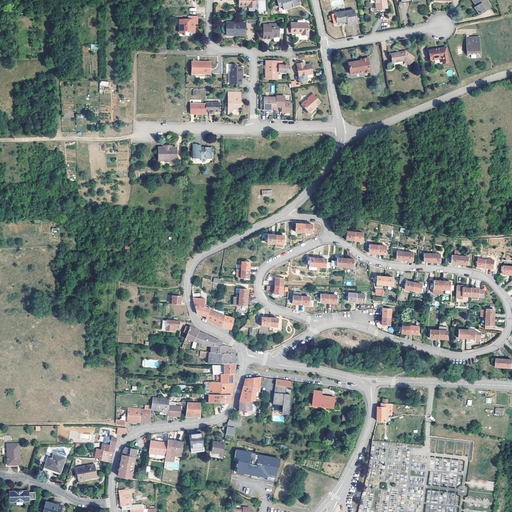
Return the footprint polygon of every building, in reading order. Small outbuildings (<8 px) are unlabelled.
[(284,6),(285,10),(289,8),(289,9),(302,5),(300,0),(278,0),(281,7),(284,6)] [(472,0),(476,5),(474,6),(478,14),(491,6),(486,0),(472,0)] [(354,8),(332,12),(333,22),(347,20),(347,23),(356,22),(354,8)] [(198,24),(198,16),(189,16),(189,19),(180,19),(180,33),(184,33),(184,35),(191,35),(191,33),(195,33),(196,24),(198,24)] [(247,23),(227,23),(227,24),(225,24),(224,25),(223,26),(223,27),(223,29),(223,31),(224,32),(225,33),(227,33),(227,35),(236,35),(236,34),(238,34),(238,35),(246,36),(247,23)] [(310,23),(292,23),(292,33),(303,33),(303,35),(310,35),(310,23)] [(264,39),(273,39),(273,37),(275,36),(275,41),(276,42),(279,42),(280,41),(280,37),(281,37),(281,27),(275,27),(275,24),(264,24),(264,39)] [(478,52),(478,35),(469,36),(469,38),(464,38),(465,52),(478,52)] [(447,60),(445,46),(428,49),(429,59),(440,57),(441,61),(447,60)] [(413,56),(404,50),(389,52),(391,61),(402,59),(408,63),(413,56)] [(360,58),(360,59),(348,61),(349,72),(362,70),(362,72),(369,71),(367,57),(360,58)] [(279,61),(267,61),(267,65),(268,65),(268,79),(279,80),(279,72),(290,72),(289,65),(283,65),(279,65),(279,61)] [(211,62),(201,62),(201,63),(193,63),(193,73),(206,74),(211,74),(211,62)] [(311,64),(306,65),(304,65),(303,63),(298,64),(300,76),(300,80),(306,81),(308,81),(309,79),(309,75),(313,74),(311,64)] [(239,65),(233,65),(233,74),(231,74),(231,79),(229,79),(229,84),(242,84),(242,79),(241,79),(241,74),(244,74),(244,67),(239,67),(239,65)] [(229,112),(232,112),(236,108),(239,108),(244,104),(241,101),(241,99),(242,99),(242,93),(229,93),(229,112)] [(315,93),(302,104),(310,113),(316,108),(315,107),(318,104),(319,105),(322,102),(315,93)] [(277,97),(277,107),(283,107),(283,113),(291,113),(292,102),(286,102),(286,96),(277,96),(277,97)] [(277,110),(277,107),(277,97),(262,97),(262,110),(277,110)] [(210,113),(215,114),(215,113),(221,113),(221,103),(207,103),(207,104),(207,112),(210,112),(210,113)] [(196,114),(207,114),(207,112),(207,104),(191,104),(191,113),(196,113),(196,114)] [(213,160),(213,154),(211,153),(213,151),(213,148),(206,148),(206,149),(202,149),(202,148),(202,145),(198,145),(198,144),(194,144),(194,159),(202,159),(205,163),(208,160),(213,160)] [(173,147),(167,147),(167,148),(164,148),(159,148),(159,162),(178,162),(178,148),(173,148),(173,147)] [(296,232),(304,232),(305,224),(297,224),(296,232)] [(305,224),(304,232),(313,233),(313,225),(305,224)] [(347,237),(347,240),(355,241),(356,233),(347,232),(347,236),(346,235),(345,237),(347,237)] [(356,233),(355,241),(363,242),(364,234),(356,233)] [(267,242),(275,243),(276,235),(268,234),(267,242)] [(284,236),(276,235),(275,243),(275,247),(283,247),(284,236)] [(378,255),(379,247),(371,246),(370,254),(378,255)] [(379,247),(378,255),(386,255),(387,247),(379,247)] [(459,265),(460,256),(461,250),(455,250),(455,256),(452,255),(452,257),(450,257),(450,261),(451,261),(451,264),(459,265)] [(405,253),(397,252),(396,260),(404,261),(405,253)] [(405,253),(404,261),(413,262),(414,254),(405,253)] [(432,263),(433,255),(425,254),(424,262),(432,263)] [(433,255),(432,263),(440,263),(441,256),(433,255)] [(460,256),(459,265),(468,266),(468,257),(460,256)] [(316,266),(317,258),(309,257),(308,268),(315,269),(316,266)] [(331,266),(344,267),(345,258),(337,257),(337,261),(331,260),(331,263),(331,266)] [(326,259),(317,258),(316,266),(325,267),(326,262),(326,259)] [(353,259),(345,258),(344,267),(353,268),(353,259)] [(488,261),(479,260),(478,268),(486,269),(487,261),(488,261)] [(242,261),(241,269),(249,270),(250,262),(242,261)] [(495,270),(496,262),(488,261),(487,261),(486,269),(495,270)] [(511,276),(511,268),(511,266),(501,266),(501,272),(503,272),(503,275),(511,276)] [(248,279),(249,270),(241,269),(237,269),(236,276),(238,278),(248,279)] [(385,285),(386,277),(378,276),(377,284),(385,285)] [(393,286),(394,278),(386,277),(385,285),(393,286)] [(274,286),(282,287),(283,278),(275,278),(274,286)] [(413,290),(415,283),(406,281),(405,288),(413,290)] [(442,290),(442,282),(434,281),(433,289),(433,293),(441,294),(442,290)] [(442,282),(442,290),(450,291),(453,291),(454,286),(450,285),(451,282),(442,282)] [(421,292),(423,285),(415,283),(413,290),(421,292)] [(247,298),(248,289),(245,289),(245,287),(243,287),(243,289),(242,289),(243,286),(240,285),(239,297),(247,298)] [(470,296),(470,288),(463,288),(463,286),(457,285),(456,297),(462,298),(462,296),(470,296)] [(282,295),(282,287),(274,286),(273,294),(282,295)] [(478,290),(478,289),(470,288),(470,296),(483,298),(484,291),(478,290)] [(356,302),(356,293),(347,293),(347,301),(356,302)] [(356,293),(356,302),(364,302),(364,294),(356,293)] [(328,303),(328,295),(320,294),(320,302),(328,303)] [(336,303),(336,296),(328,295),(328,303),(336,303)] [(172,296),(172,304),(181,304),(181,296),(179,296),(172,296)] [(239,297),(233,296),(233,305),(238,305),(246,306),(247,298),(239,297)] [(294,296),(292,296),(292,304),(300,304),(301,297),(294,296)] [(211,308),(210,308),(205,307),(206,299),(193,297),(196,308),(198,314),(203,315),(207,316),(208,316),(210,310),(211,308)] [(301,297),(300,304),(308,305),(308,297),(301,297)] [(383,308),(383,317),(391,317),(391,309),(383,308)] [(485,318),(494,318),(494,310),(491,310),(491,308),(487,308),(487,309),(486,309),(486,311),(480,310),(480,317),(485,317),(485,318)] [(207,316),(206,319),(206,320),(217,324),(218,325),(223,327),(225,316),(226,311),(216,309),(215,312),(210,310),(208,316),(207,316)] [(235,318),(225,316),(223,327),(227,328),(232,329),(235,318)] [(260,317),(259,325),(269,326),(270,318),(261,317),(260,317)] [(390,325),(391,317),(383,317),(382,325),(390,325)] [(270,318),(269,326),(277,327),(278,318),(270,318)] [(494,318),(485,318),(485,319),(481,319),(481,326),(485,326),(484,329),(489,329),(489,326),(493,327),(494,318)] [(179,328),(180,321),(168,320),(167,325),(164,325),(164,330),(173,331),(173,327),(179,328)] [(410,334),(411,326),(402,325),(402,327),(400,327),(400,330),(402,330),(402,333),(410,334)] [(411,326),(410,334),(418,335),(419,326),(411,326)] [(194,341),(200,331),(195,329),(191,327),(190,327),(190,328),(186,338),(194,341)] [(438,339),(439,331),(430,330),(429,338),(438,339)] [(467,339),(467,330),(459,330),(458,338),(467,339)] [(475,331),(467,330),(467,339),(475,339),(475,341),(480,342),(480,333),(475,333),(475,331)] [(208,336),(200,331),(194,341),(193,343),(196,344),(196,342),(199,343),(199,345),(202,345),(207,346),(211,346),(221,346),(221,342),(208,336)] [(444,331),(439,331),(438,339),(446,339),(447,331),(444,331)] [(235,353),(235,354),(236,354),(236,353),(235,349),(226,347),(221,346),(211,346),(211,352),(218,352),(235,353)] [(235,353),(218,352),(211,352),(209,351),(206,351),(200,350),(199,360),(201,360),(205,361),(205,363),(208,364),(208,363),(213,363),(213,365),(213,366),(221,366),(221,365),(222,365),(222,363),(224,363),(235,363),(235,358),(235,354),(235,353)] [(496,367),(504,368),(505,359),(497,358),(496,367)] [(142,365),(157,368),(158,361),(143,359),(142,365)] [(235,363),(224,363),(224,371),(221,371),(221,366),(213,366),(213,374),(217,374),(222,374),(224,373),(235,373),(235,370),(235,369),(235,363)] [(235,373),(224,373),(222,374),(222,378),(222,383),(235,383),(235,378),(235,373)] [(261,382),(261,377),(246,379),(245,382),(241,397),(240,401),(252,400),(252,401),(259,401),(261,382)] [(293,382),(276,379),(275,385),(285,387),(292,388),(293,382)] [(235,383),(222,383),(213,382),(208,382),(208,385),(210,385),(210,387),(209,387),(209,394),(231,394),(231,393),(232,393),(233,390),(233,388),(234,388),(235,383)] [(284,394),(285,387),(275,385),(273,404),(283,405),(282,410),(289,410),(291,395),(284,394)] [(323,397),(321,397),(322,392),(314,391),(313,404),(333,407),(335,397),(323,396),(323,397)] [(209,403),(214,403),(230,403),(231,403),(231,399),(231,394),(209,394),(209,403)] [(152,405),(151,409),(162,410),(162,412),(168,413),(169,405),(169,402),(169,399),(153,397),(152,405)] [(239,411),(251,410),(252,401),(252,400),(240,401),(239,411)] [(200,417),(200,402),(182,402),(181,409),(186,410),(186,416),(193,417),(200,417)] [(391,415),(392,404),(388,404),(384,404),(382,404),(382,408),(381,408),(378,408),(377,421),(386,421),(386,415),(391,415)] [(140,409),(139,422),(145,422),(150,422),(151,410),(151,409),(152,405),(145,405),(145,407),(143,407),(143,409),(140,409)] [(181,406),(169,405),(168,413),(168,416),(175,416),(180,417),(181,409),(181,406)] [(495,414),(503,415),(504,408),(495,407),(495,414)] [(125,425),(129,426),(129,422),(135,422),(139,422),(140,409),(128,408),(128,414),(125,414),(125,419),(125,420),(116,420),(116,423),(118,424),(124,424),(124,425),(125,425)] [(235,428),(227,426),(226,434),(234,435),(235,428)] [(204,450),(202,433),(196,433),(190,434),(192,451),(204,450)] [(115,445),(117,438),(104,435),(101,449),(101,450),(113,452),(115,445)] [(182,453),(184,441),(176,440),(168,439),(168,442),(166,456),(166,458),(174,459),(175,454),(175,452),(182,453)] [(223,454),(225,440),(221,439),(220,442),(214,441),(212,452),(223,454)] [(166,456),(168,442),(160,441),(150,440),(149,452),(155,453),(155,456),(162,457),(162,456),(166,456)] [(48,451),(55,454),(53,458),(48,457),(45,467),(61,473),(65,458),(68,459),(71,453),(69,449),(65,447),(53,447),(52,448),(49,447),(48,451)] [(135,458),(139,459),(139,457),(136,456),(137,449),(126,447),(123,451),(123,453),(122,453),(121,454),(123,454),(122,455),(136,458),(135,458)] [(20,464),(20,449),(8,449),(8,464),(20,464)] [(97,453),(100,454),(99,460),(111,462),(112,457),(113,452),(101,450),(101,449),(98,449),(97,453)] [(236,449),(235,456),(237,457),(237,460),(238,461),(238,463),(236,463),(236,466),(236,467),(236,471),(241,472),(241,471),(251,473),(250,476),(250,477),(274,481),(279,468),(278,468),(280,458),(268,456),(269,455),(259,454),(258,456),(253,455),(253,453),(253,452),(248,451),(248,450),(240,449),(240,450),(236,449)] [(118,476),(132,478),(136,459),(139,459),(135,458),(136,458),(122,455),(121,463),(118,476)] [(98,477),(95,464),(76,468),(79,480),(98,477)] [(131,509),(144,509),(143,505),(131,505),(130,493),(134,492),(134,488),(130,489),(122,490),(123,493),(120,493),(121,502),(122,506),(123,510),(131,509)] [(30,492),(30,490),(10,490),(10,501),(30,501),(30,498),(30,492)] [(60,511),(62,506),(47,502),(43,511),(60,511)]
